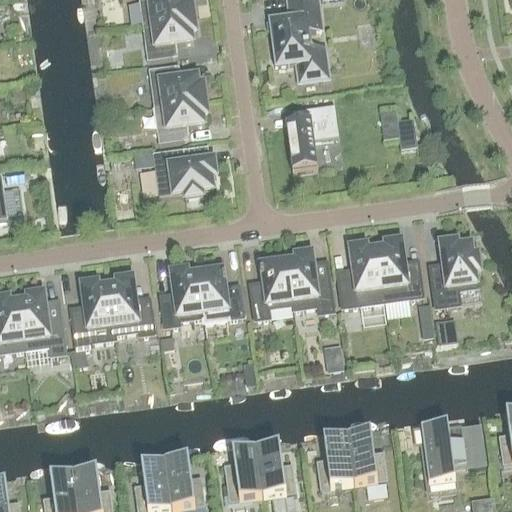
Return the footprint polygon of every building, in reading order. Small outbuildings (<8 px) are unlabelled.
[(137,0),(142,29),(194,22),(192,6),(187,7),(185,0),(172,0),(164,1),(163,0),(137,0)] [(276,27),(272,28),(273,35),(272,35),(275,54),(272,54),(274,72),(297,69),(298,75),(326,71),(323,51),(309,53),(307,37),(321,35),(317,5),(289,9),(291,25),(276,27)] [(196,38),(194,22),(142,29),(147,67),(173,63),(171,50),(192,47),(191,39),(196,38)] [(153,112),(205,105),(203,89),(198,90),(197,81),(175,84),(174,71),(148,75),(153,112)] [(207,121),(205,105),(153,112),(159,150),(184,146),(182,133),(204,130),(203,122),(207,121)] [(335,112),(291,118),(292,119),(296,118),(297,129),(286,130),(292,178),(317,175),(314,146),(337,142),(337,144),(339,143),(335,112)] [(413,125),(397,127),(401,155),(417,153),(413,125)] [(184,155),(153,160),(159,203),(184,200),(185,204),(202,202),(202,197),(213,196),(211,182),(216,182),(214,165),(186,169),(184,155)] [(148,156),(133,158),(134,168),(150,166),(148,156)] [(25,174),(6,177),(7,188),(26,185),(25,174)] [(385,253),(376,255),(383,309),(423,303),(419,273),(405,275),(401,246),(384,249),(385,253)] [(444,277),(430,279),(435,315),(460,311),(458,297),(477,294),(475,278),(479,278),(477,260),(472,261),(471,250),(457,252),(457,247),(440,249),(444,277)] [(366,251),(350,253),(353,282),(337,284),(342,315),(383,309),(376,255),(367,256),(366,251)] [(316,288),(312,259),(295,261),(296,266),(287,267),(293,312),(292,312),(292,317),(318,313),(319,321),(334,319),(329,286),(316,288)] [(293,312),(287,267),(261,271),(262,278),(260,278),(261,282),(262,282),(264,295),(250,297),(254,327),(270,325),(268,315),(292,312),(293,312)] [(188,281),(187,276),(171,278),(175,307),(161,309),(164,334),(180,332),(179,328),(202,324),(203,324),(197,279),(188,281)] [(223,276),(197,279),(203,324),(202,324),(203,329),(243,324),(240,298),(226,300),(224,288),(226,288),(225,283),(224,283),(223,276)] [(117,291),(107,292),(114,341),(115,341),(139,338),(139,343),(155,341),(150,310),(137,312),(133,284),(116,286),(117,291)] [(114,341),(107,292),(98,293),(98,288),(81,291),(85,320),(71,321),(76,356),(91,354),(91,349),(116,346),(115,341),(114,341)] [(27,306),(18,307),(25,357),(50,353),(51,363),(59,362),(54,327),(47,328),(44,299),(27,301),(27,306)] [(0,360),(25,357),(18,307),(9,309),(9,304),(0,305),(0,360)] [(429,310),(420,311),(424,343),(433,342),(429,310)] [(436,328),(439,351),(458,349),(455,325),(436,328)] [(161,344),(163,355),(174,354),(172,342),(161,344)] [(325,353),(329,380),(344,378),(344,377),(347,377),(346,365),(342,366),(340,351),(325,353)] [(87,372),(85,355),(71,358),(74,374),(87,372)] [(498,442),(502,471),(511,469),(511,422),(507,423),(509,441),(498,442)] [(481,442),(466,444),(463,445),(461,435),(447,437),(446,432),(421,436),(429,492),(454,489),(452,472),(466,470),(465,462),(484,460),(481,442)] [(347,445),(354,492),(387,487),(383,458),(372,460),(370,442),(347,445)] [(316,468),(320,497),(354,492),(347,445),(325,448),(327,466),(316,468)] [(256,458),(263,504),(296,500),(292,471),(281,472),(279,455),(256,458)] [(224,472),(229,509),(263,504),(256,458),(233,461),(235,470),(224,472)] [(165,470),(165,471),(170,511),(205,511),(201,483),(190,485),(188,467),(165,470)] [(134,493),(136,511),(170,511),(165,471),(142,473),(145,491),(134,493)] [(74,483),(77,511),(112,511),(110,496),(99,498),(96,480),(74,483)] [(42,505),(43,511),(77,511),(74,483),(51,486),(54,504),(42,505)] [(5,493),(0,493),(0,511),(19,511),(19,509),(8,511),(5,493)]
